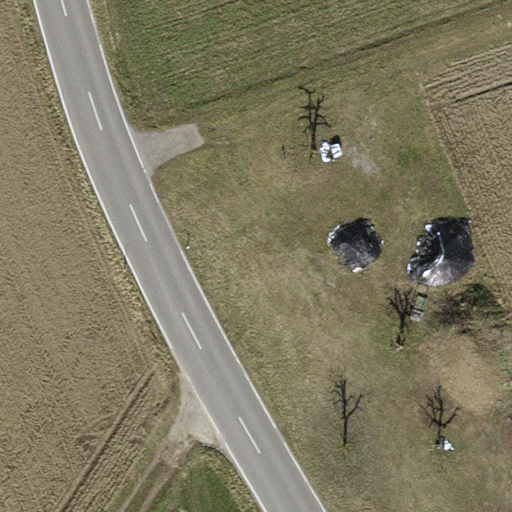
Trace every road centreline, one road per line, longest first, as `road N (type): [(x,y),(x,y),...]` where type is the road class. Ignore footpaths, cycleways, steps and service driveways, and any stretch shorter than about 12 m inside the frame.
road 1 (tertiary): [(67,0),(113,160),(179,303),(299,511)]
road 2 (track): [(511,23),(113,160)]
road 3 (track): [(223,380),(126,511)]
